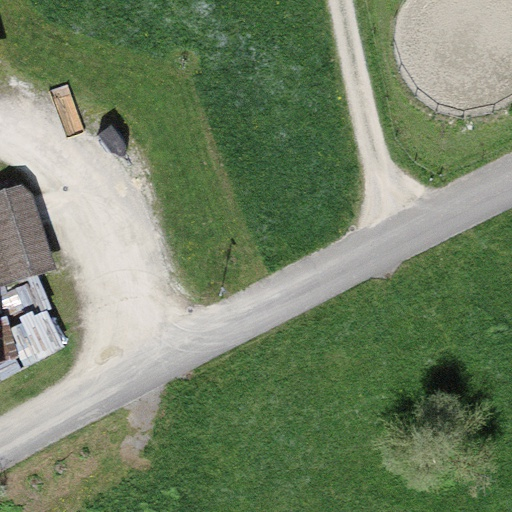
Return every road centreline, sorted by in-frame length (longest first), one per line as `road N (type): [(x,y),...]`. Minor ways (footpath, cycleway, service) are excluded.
road 1 (residential): [(0,449),(511,182)]
road 2 (track): [(338,0),(394,243)]
